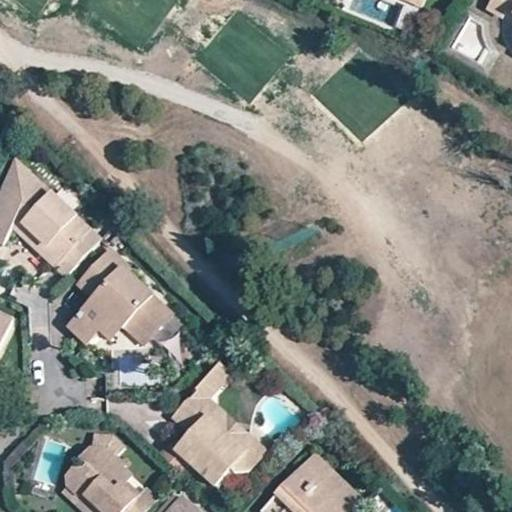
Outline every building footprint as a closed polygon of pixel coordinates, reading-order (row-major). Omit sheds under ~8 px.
[(511,0),(493,0),(488,9),(502,17),(511,22),(511,0)] [(499,23),(502,17),(488,9),(485,15),(499,23)] [(77,247),(87,257),(102,241),(17,163),(0,203),(0,236),(10,241),(21,223),(33,220),(56,242),(49,249),(63,262),(77,247)] [(21,223),(49,249),(56,242),(33,220),(21,223)] [(73,272),(87,257),(77,247),(63,262),(73,272)] [(133,322),(153,340),(174,318),(126,273),(129,269),(112,253),(87,280),(104,295),(95,303),(83,317),(101,333),(113,319),(125,331),(125,330),(133,322)] [(79,289),(95,303),(104,295),(87,280),(79,289)] [(0,349),(12,322),(0,316),(0,349)] [(89,346),(101,333),(83,317),(71,329),(89,346)] [(113,344),(125,331),(113,319),(101,333),(113,344)] [(145,349),(153,340),(133,322),(125,330),(145,349)] [(201,408),(210,399),(233,375),(222,364),(198,389),(200,391),(176,417),(194,434),(199,439),(195,443),(185,443),(179,450),(217,487),(232,470),(236,474),(246,477),(249,473),(268,453),(248,434),(211,436),(211,418),(201,408)] [(248,434),(210,399),(201,408),(211,418),(211,436),(248,434)] [(194,434),(185,443),(195,443),(199,439),(194,434)] [(95,435),(94,448),(109,448),(109,437),(95,435)] [(148,511),(159,501),(146,489),(140,495),(126,483),(133,476),(125,468),(127,465),(117,456),(125,448),(113,437),(110,437),(109,437),(109,448),(94,448),(84,459),(90,465),(88,469),(77,469),(69,478),(71,486),(81,496),(90,497),(104,510),(102,511),(148,511)] [(317,456),(310,463),(356,506),(350,511),(363,511),(370,505),(317,456)] [(350,511),(356,506),(310,463),(279,496),(293,509),(289,511),(350,511)] [(170,511),(181,500),(175,495),(159,511),(170,511)] [(86,511),(102,511),(104,510),(90,497),(81,496),(79,505),(86,511)] [(193,511),(181,500),(170,511),(193,511)]
